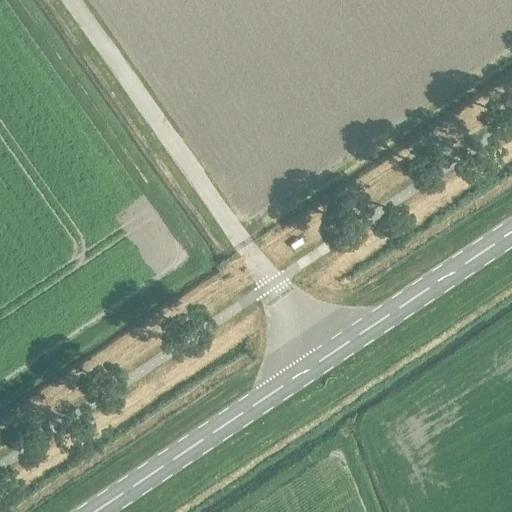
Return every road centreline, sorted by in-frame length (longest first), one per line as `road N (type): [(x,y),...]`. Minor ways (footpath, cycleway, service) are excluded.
road 1 (secondary): [(94,511),(511,234)]
road 2 (track): [(74,0),(319,362)]
